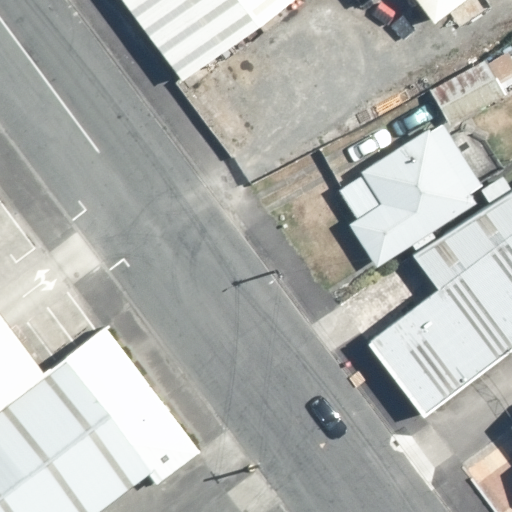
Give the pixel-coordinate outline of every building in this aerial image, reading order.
[(242,0),(105,0),(153,65),(242,0)] [(411,0),(392,0),(399,9),(411,0)] [(488,61),(481,49),(425,84),(449,124),(511,86),(511,56),(508,49),(488,61)] [(301,181),(346,242),(446,169),(401,108),(301,181)] [(331,320),(388,397),(511,306),(511,261),(456,186),(382,240),(402,268),(331,320)] [(0,400),(39,371),(0,321),(0,400)] [(93,329),(39,371),(0,400),(0,511),(97,511),(184,445),(93,329)] [(487,449),(511,483),(511,375),(473,403),(500,440),(487,449)]
